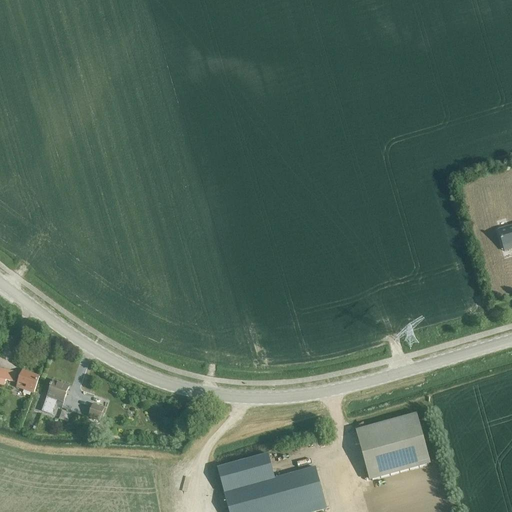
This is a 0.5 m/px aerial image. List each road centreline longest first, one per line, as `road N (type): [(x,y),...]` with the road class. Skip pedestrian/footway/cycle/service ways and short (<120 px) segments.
road 1 (secondary): [(0,283),(127,368),(240,398),(328,391),(511,340)]
road 2 (track): [(183,511),(205,451),(240,398)]
road 3 (track): [(328,391),(359,511)]
